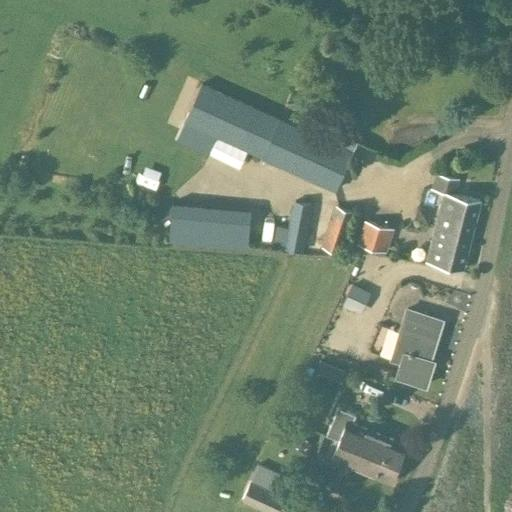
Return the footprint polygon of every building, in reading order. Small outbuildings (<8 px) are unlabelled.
[(179,126),(200,79),(190,75),(169,121),(179,126)] [(336,189),(352,150),(280,117),(203,81),(185,119),(336,189)] [(464,268),(482,199),(456,192),(460,177),(437,171),(433,187),(446,190),(428,258),(464,268)] [(248,248),(252,207),(174,199),(169,241),(248,248)] [(304,251),(313,204),(294,200),(285,247),(304,251)] [(340,252),(354,211),(337,205),(322,245),(340,252)] [(386,252),(394,228),(365,219),(358,244),(386,252)] [(362,311),(371,288),(352,280),(342,303),(362,311)] [(430,359),(442,319),(408,308),(393,357),(402,361),(398,375),(426,383),(433,360),(430,359)] [(340,387),(347,370),(324,361),(316,378),(340,387)] [(348,419),(340,439),(360,447),(361,444),(400,460),(407,444),(348,419)] [(360,447),(340,439),(332,456),(392,481),(400,460),(361,444),(360,447)] [(276,511),(285,495),(278,491),(251,476),(242,498),(271,511),(276,511)]
